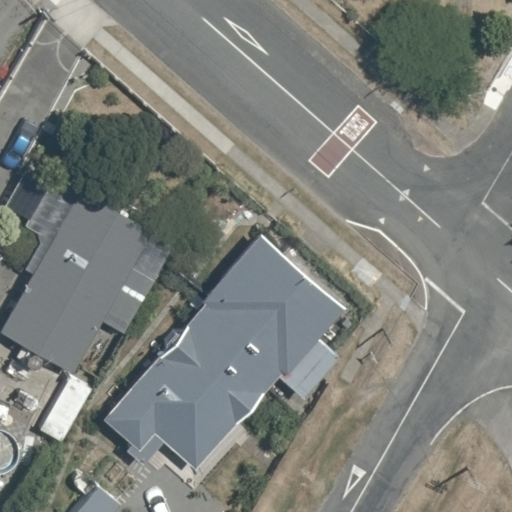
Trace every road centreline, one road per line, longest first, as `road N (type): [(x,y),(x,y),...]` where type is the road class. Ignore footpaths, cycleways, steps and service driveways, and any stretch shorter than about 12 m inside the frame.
road 1 (tertiary): [(463,245),(182,0)]
road 2 (unclassified): [(353,511),(489,273)]
